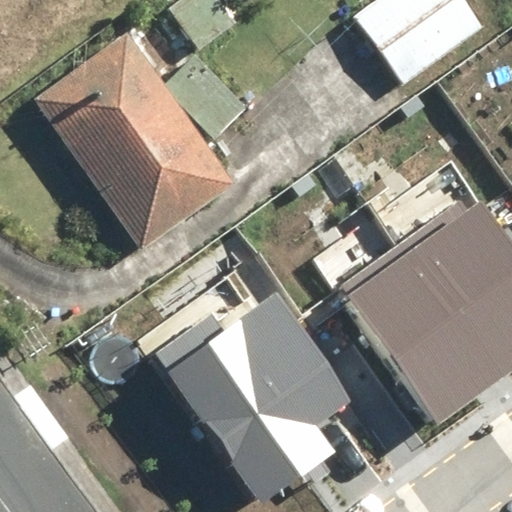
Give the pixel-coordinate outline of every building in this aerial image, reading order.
[(0,0),(0,41),(56,0),(0,0)] [(233,22),(217,0),(164,0),(162,2),(195,49),(233,22)] [(482,29),(459,0),(376,0),(354,17),(406,86),(482,29)] [(228,188),(203,150),(251,117),(208,53),(159,86),(124,34),(35,95),(139,248),(228,188)] [(335,293),(430,424),(511,364),(511,261),(467,199),(335,293)] [(342,404),(265,298),(159,374),(255,506),(328,454),(308,427),(342,404)]
